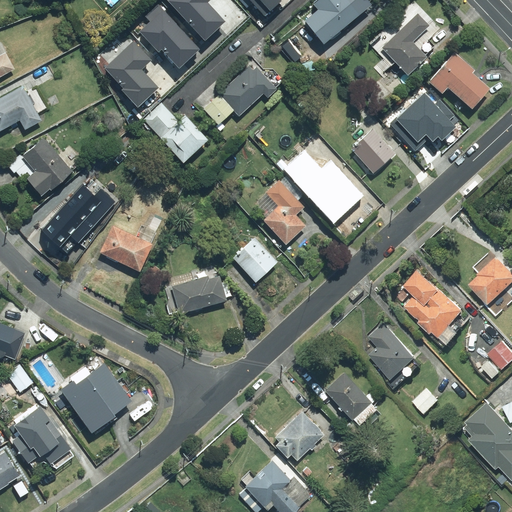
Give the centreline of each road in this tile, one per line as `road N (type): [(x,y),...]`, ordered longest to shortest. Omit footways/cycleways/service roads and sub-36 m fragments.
road 1 (residential): [(219,395),(511,124)]
road 2 (residential): [(0,245),(84,317),(219,395)]
road 3 (residential): [(77,511),(219,395)]
